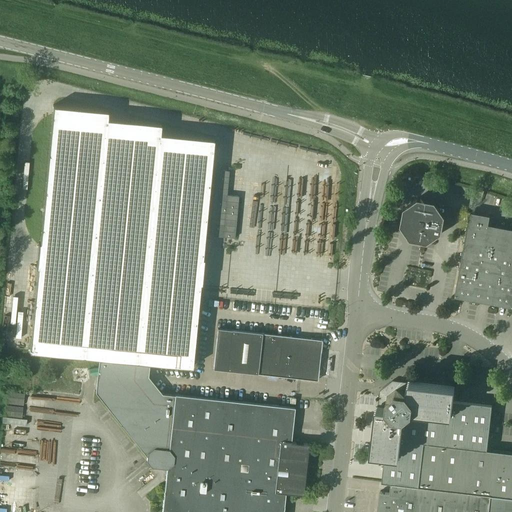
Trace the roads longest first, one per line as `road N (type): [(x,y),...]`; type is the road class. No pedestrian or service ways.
road 1 (tertiary): [(385,151),(340,128),(0,39)]
road 2 (unclassified): [(356,312),(335,511)]
road 3 (unclassified): [(511,375),(494,354),(436,322),(356,312)]
road 4 (unclassified): [(376,165),(356,312)]
road 5 (tertiary): [(511,165),(423,142),(385,151)]
